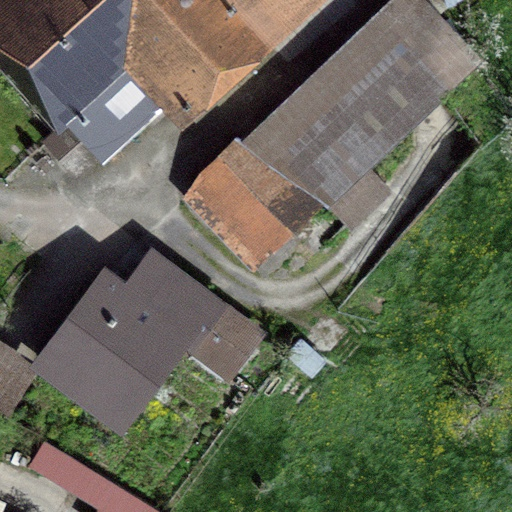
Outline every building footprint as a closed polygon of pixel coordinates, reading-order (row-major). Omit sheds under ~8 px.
[(0,0),(0,52),(63,124),(46,139),(72,168),(163,89),(184,113),(314,0),(0,0)] [(262,111),(339,194),(457,86),(380,3),(262,111)] [(339,194),(262,111),(195,173),(272,256),(339,194)] [(102,276),(41,363),(125,421),(183,338),(195,346),(225,303),(171,265),(143,305),(102,276)] [(31,372),(0,353),(0,408),(6,412),(31,372)] [(164,511),(170,504),(50,427),(31,456),(94,496),(83,511),(164,511)]
